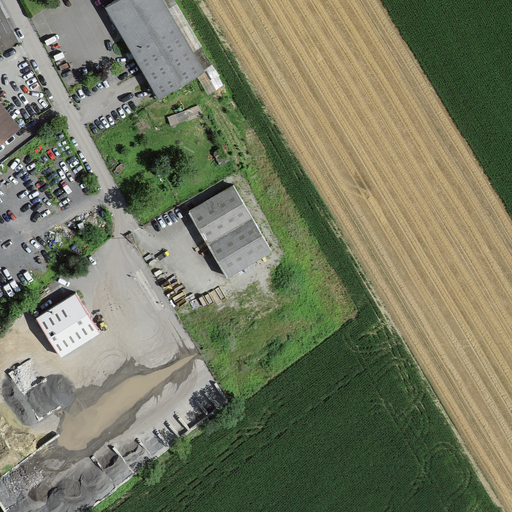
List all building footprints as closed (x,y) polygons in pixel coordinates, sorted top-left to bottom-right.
[(185,81),(137,0),(111,0),(107,3),(160,96),(185,81)] [(165,0),(137,0),(185,81),(205,70),(165,0)] [(0,141),(1,141),(1,142),(2,142),(1,141),(19,128),(0,103),(0,141)] [(189,209),(207,242),(252,216),(233,184),(189,209)] [(252,216),(207,242),(226,275),(271,249),(252,216)] [(100,329),(76,291),(37,315),(61,354),(100,329)]
